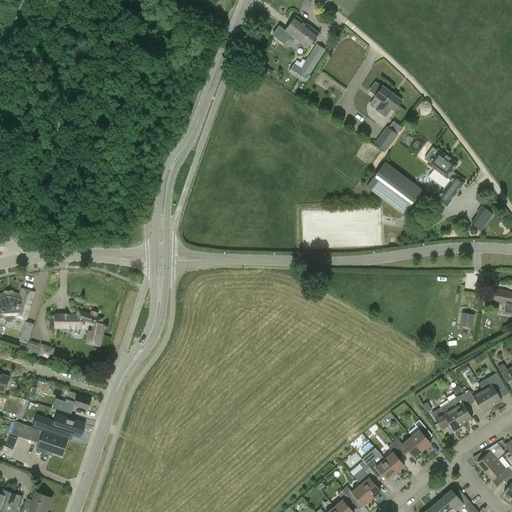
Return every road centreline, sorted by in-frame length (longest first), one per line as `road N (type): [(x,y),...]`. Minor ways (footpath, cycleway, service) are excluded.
road 1 (residential): [(511,250),(347,261),(162,259)]
road 2 (track): [(511,210),(435,107),(320,0)]
road 3 (tertiary): [(162,259),(170,170),(246,0)]
road 4 (tertiary): [(75,511),(124,378),(154,334),(162,259)]
road 5 (residential): [(17,261),(162,259)]
